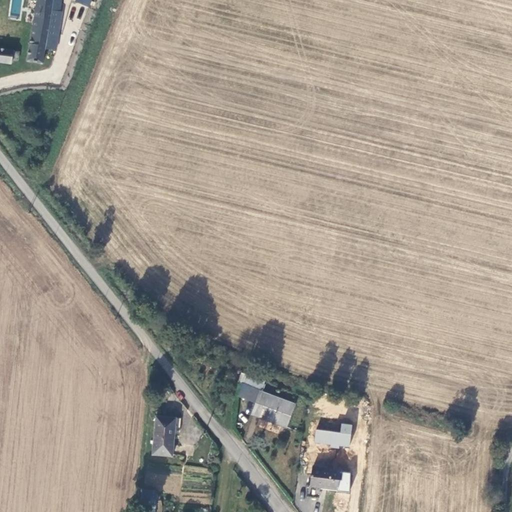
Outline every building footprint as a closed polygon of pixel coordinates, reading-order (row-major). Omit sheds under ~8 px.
[(39,3),(30,71),(46,74),(48,60),(58,61),(62,22),(61,22),(53,21),(55,10),(55,5),(39,3)] [(62,10),(55,10),(53,21),(61,22),(62,10)] [(20,64),(0,60),(0,71),(12,74),(13,71),(19,72),(20,64)] [(267,431),(285,437),(293,413),(260,403),(252,426),(260,429),(263,421),(270,423),(267,431)] [(340,431),(340,423),(319,421),(318,429),(340,431)] [(350,447),(352,424),(341,423),(340,432),(315,429),(314,444),(350,447)] [(159,428),(157,455),(177,457),(178,447),(176,446),(178,430),(159,428)] [(166,487),(167,464),(147,463),(145,486),(166,487)] [(340,499),(342,480),(314,477),(312,497),(340,499)]
